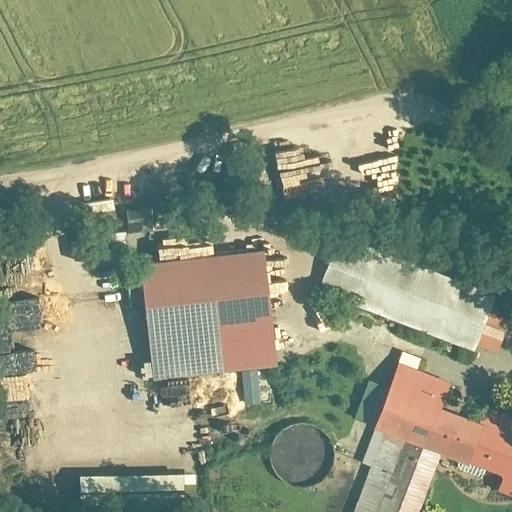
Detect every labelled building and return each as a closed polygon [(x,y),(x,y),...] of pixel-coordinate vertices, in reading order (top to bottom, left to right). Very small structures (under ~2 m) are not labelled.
[(342,235),(321,294),(465,344),(485,285),(342,235)] [(153,268),(161,376),(278,367),(270,259),(153,268)] [(511,413),(483,405),(479,419),(439,407),(446,383),(397,368),(376,437),(499,474),(494,490),(511,495),(511,413)] [(271,462),(282,479),(307,488),(327,480),(337,466),(338,445),(329,428),(309,418),(287,423),(272,440),(271,462)] [(123,429),(125,493),(176,491),(173,427),(123,429)]
